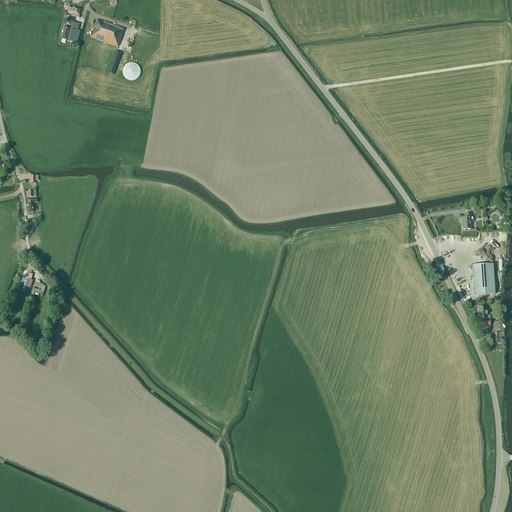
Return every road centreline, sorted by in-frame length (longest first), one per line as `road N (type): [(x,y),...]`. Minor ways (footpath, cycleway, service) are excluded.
road 1 (tertiary): [(491,511),(496,408),(465,320),(403,194),(269,21)]
road 2 (track): [(271,511),(232,476),(223,438),(150,384),(27,246)]
